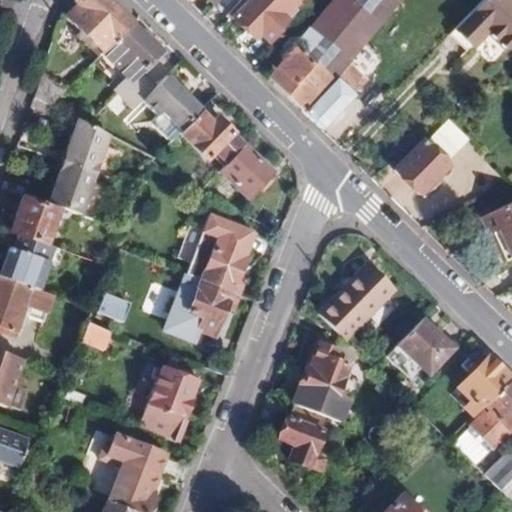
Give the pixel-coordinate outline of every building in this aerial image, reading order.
[(129,21),(130,20),(110,0),(75,0),(76,1),(65,15),(84,34),(80,39),(91,50),(80,62),(86,67),(101,51),(129,21)] [(246,0),(237,0),(226,13),(231,17),(246,0)] [(246,0),(231,17),(255,40),(286,8),(294,16),(307,0),(246,0)] [(310,61),(284,92),(305,112),(324,130),(361,94),(358,91),(372,77),(350,58),(397,0),(333,0),(294,48),(310,61)] [(511,0),(485,0),(459,27),(476,43),(490,29),(507,46),(511,40),(511,0)] [(160,50),(129,21),(101,51),(127,76),(116,86),(136,105),(141,99),(154,86),(139,70),(160,50)] [(488,63),(501,52),(487,36),(475,47),(488,63)] [(294,48),(269,77),(284,92),(310,61),(294,48)] [(42,72),(34,95),(51,103),(68,86),(42,72)] [(177,87),(165,74),(154,86),(141,99),(157,115),(160,112),(179,132),(199,112),(201,110),(188,97),(177,87)] [(181,82),(177,87),(188,97),(192,92),(181,82)] [(211,123),(199,112),(179,132),(177,135),(204,161),(211,153),(223,164),(242,146),(244,144),(217,117),(211,123)] [(108,136),(77,118),(65,150),(62,158),(94,170),(108,136)] [(396,171),(421,194),(450,164),(448,162),(472,138),(452,119),(428,144),(425,141),(396,171)] [(223,164),(216,172),(245,199),(269,173),(242,146),(223,164)] [(77,212),(94,170),(62,158),(59,167),(46,201),(77,212)] [(20,197),(8,232),(17,235),(45,244),(57,209),(20,197)] [(511,213),(493,220),(500,239),(508,236),(511,247),(511,213)] [(231,293),(238,296),(244,280),(239,278),(250,252),(244,249),(251,233),(208,216),(185,275),(200,281),(231,293)] [(251,233),(244,249),(250,252),(257,236),(251,233)] [(45,244),(17,235),(11,248),(7,246),(5,252),(3,259),(0,267),(0,276),(33,288),(38,289),(48,261),(58,264),(63,250),(45,244)] [(511,247),(508,236),(500,239),(511,268),(511,267),(511,247)] [(336,309),(325,320),(347,340),(392,294),(366,267),(330,304),(336,309)] [(0,276),(0,333),(16,339),(33,288),(0,276)] [(231,293),(200,281),(186,313),(202,318),(197,329),(214,335),(224,309),(231,293)] [(232,311),(238,296),(231,293),(224,309),(232,311)] [(101,296),(94,314),(118,324),(126,304),(101,296)] [(330,304),(319,314),(325,320),(336,309),(330,304)] [(451,348),(422,319),(386,356),(416,385),(451,348)] [(107,332),(85,323),(79,340),(101,349),(107,332)] [(317,337),(291,403),(326,416),(333,419),(340,422),(348,400),(338,395),(350,364),(334,357),(337,349),(328,346),(329,342),(317,337)] [(23,360),(0,351),(0,404),(7,407),(23,360)] [(483,407),(511,378),(489,356),(458,388),(471,403),(464,412),(472,419),(483,407)] [(145,363),(122,423),(129,425),(174,443),(192,398),(175,392),(181,376),(145,363)] [(511,435),(511,378),(483,407),(488,412),(484,416),(482,414),(470,427),(490,447),(503,434),(500,432),(505,429),(511,435)] [(326,416),(291,403),(286,416),(283,415),(275,437),(295,444),(289,460),(307,466),(309,463),(319,468),(323,456),(313,452),(326,416)] [(0,453),(21,461),(29,436),(0,426),(0,453)] [(457,433),(450,441),(476,467),(483,458),(457,433)] [(121,464),(106,502),(110,503),(131,511),(147,511),(154,494),(148,492),(162,456),(111,436),(102,457),(121,464)] [(511,445),(497,461),(483,474),(500,491),(511,502),(511,445)] [(492,456),(480,470),(483,474),(497,461),(492,456)] [(422,511),(404,492),(384,511),(422,511)] [(131,511),(110,503),(106,502),(102,511),(131,511)]
